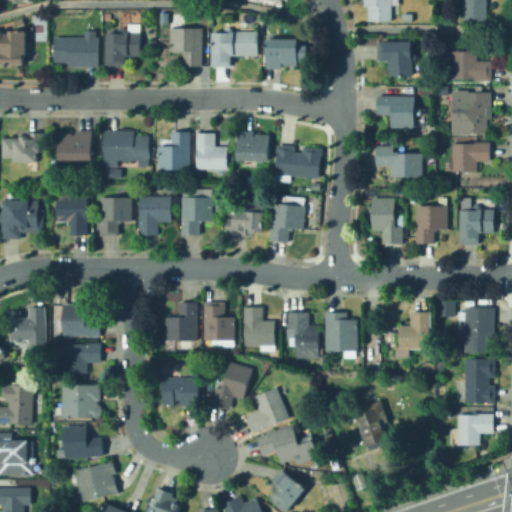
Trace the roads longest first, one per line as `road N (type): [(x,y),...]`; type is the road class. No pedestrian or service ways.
road 1 (residential): [(511,275),(289,275),(241,267),(57,268),(0,277)]
road 2 (residential): [(344,111),(266,100),(0,93)]
road 3 (residential): [(327,0),(344,111),(336,275)]
road 4 (residential): [(132,268),(136,435),(151,450),(207,455)]
